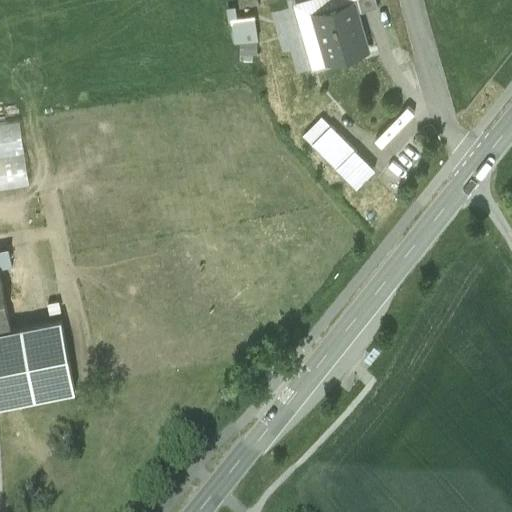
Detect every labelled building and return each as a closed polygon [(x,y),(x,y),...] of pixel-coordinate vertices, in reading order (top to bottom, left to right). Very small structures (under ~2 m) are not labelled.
[(356,11),(362,10),(358,0),(293,0),(302,33),(320,28),(315,11),(353,0),(356,11)] [(353,0),(315,11),(320,28),(329,59),(367,48),(356,11),(353,0)] [(376,0),(358,0),(362,10),(378,5),(376,0)] [(235,42),(258,38),(254,15),(231,18),(235,42)] [(329,61),(329,59),(320,28),(302,33),(311,66),(329,61)] [(314,141),(330,124),(321,116),(305,133),(314,141)] [(16,118),(0,120),(0,185),(23,183),(16,118)] [(354,147),(330,124),(314,141),(339,164),(354,147)] [(375,166),(354,147),(339,164),(358,183),(375,166)] [(0,273),(0,330),(11,328),(0,273)] [(61,320),(11,329),(11,328),(0,330),(0,405),(75,391),(61,320)] [(26,421),(0,427),(12,486),(38,481),(26,421)]
